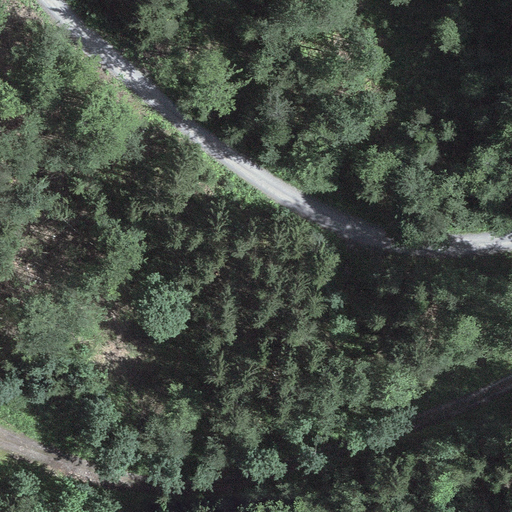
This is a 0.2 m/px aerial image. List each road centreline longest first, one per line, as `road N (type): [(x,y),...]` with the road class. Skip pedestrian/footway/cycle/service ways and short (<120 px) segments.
road 1 (track): [(53,0),(221,149),(364,233),(434,241),(511,235)]
road 2 (track): [(0,440),(155,488),(259,479),(511,379)]
